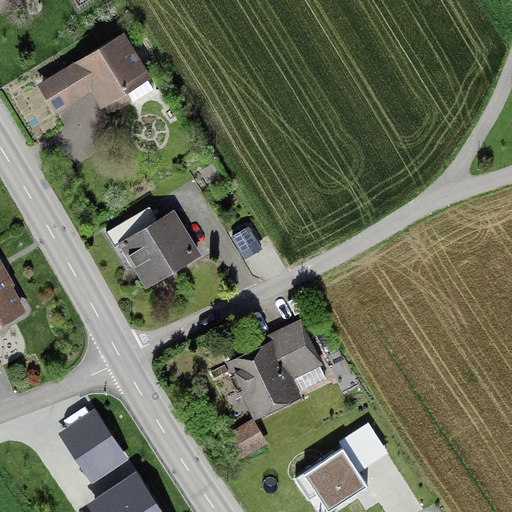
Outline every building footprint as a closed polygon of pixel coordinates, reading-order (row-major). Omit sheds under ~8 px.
[(120,38),(77,65),(100,103),(123,90),(131,102),(151,90),(120,38)] [(60,75),(41,87),(54,109),(73,97),(60,75)] [(178,258),(182,264),(195,256),(169,213),(138,232),(129,217),(104,233),(112,248),(120,243),(142,280),(178,258)] [(5,279),(0,277),(0,321),(18,312),(7,291),(8,285),(5,279)] [(276,363),(268,344),(230,363),(235,375),(230,377),(237,391),(242,389),(255,415),(293,397),(284,379),(316,364),(297,324),(280,332),(291,355),(276,363)] [(95,405),(60,429),(92,477),(128,453),(95,405)] [(246,425),(230,434),(242,454),(257,445),(246,425)] [(342,438),(292,471),(309,497),(317,492),(327,507),(369,479),(342,438)] [(168,511),(139,464),(88,496),(98,511),(168,511)]
